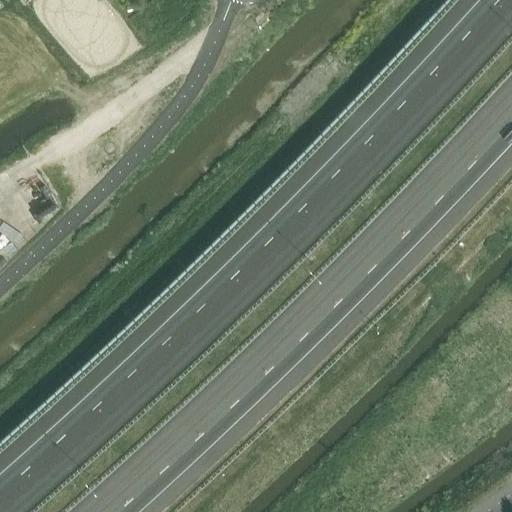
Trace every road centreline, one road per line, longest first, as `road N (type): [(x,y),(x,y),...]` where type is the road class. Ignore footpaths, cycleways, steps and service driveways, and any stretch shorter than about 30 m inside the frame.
road 1 (motorway): [(501,0),(145,370),(0,497)]
road 2 (motorway): [(104,511),(216,410),(511,109)]
